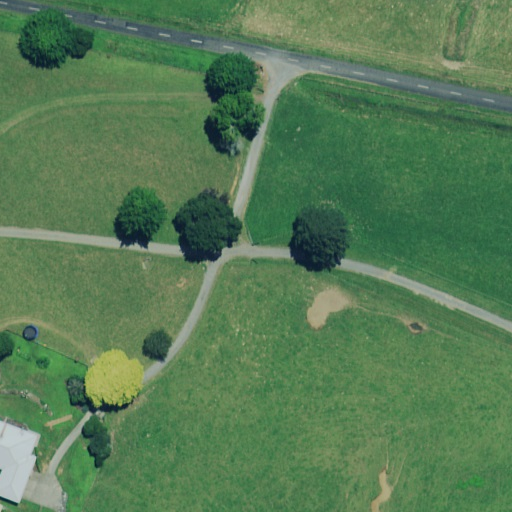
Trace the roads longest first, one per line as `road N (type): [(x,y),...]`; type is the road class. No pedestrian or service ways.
road 1 (unclassified): [(0,7),(511,103)]
road 2 (unknown): [(511,323),(336,253),(232,237),(227,217),(290,60)]
